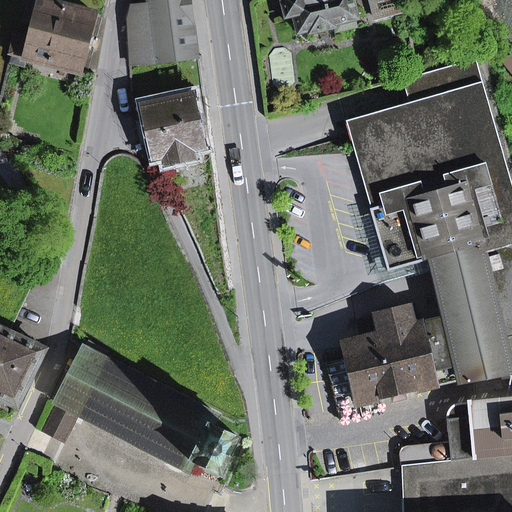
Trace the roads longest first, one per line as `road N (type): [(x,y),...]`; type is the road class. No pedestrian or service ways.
road 1 (primary): [(223,0),(285,511)]
road 2 (residential): [(119,0),(55,354),(0,473)]
